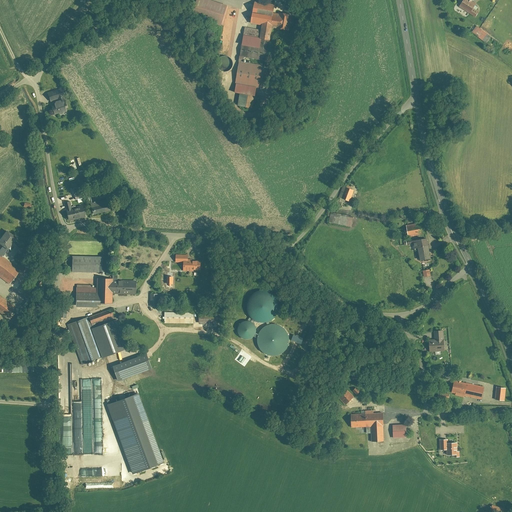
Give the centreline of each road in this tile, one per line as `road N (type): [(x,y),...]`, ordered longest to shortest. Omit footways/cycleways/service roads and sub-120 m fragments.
road 1 (residential): [(56,511),(44,314),(57,229)]
road 2 (residential): [(57,229),(86,224),(281,243)]
road 3 (residential): [(281,243),(296,240),(416,97)]
road 4 (residential): [(404,312),(431,411),(511,407)]
road 5 (tertiary): [(470,265),(435,181),(416,97)]
road 6 (residential): [(57,229),(34,78)]
road 7 (residential): [(281,243),(354,307),(404,312)]
